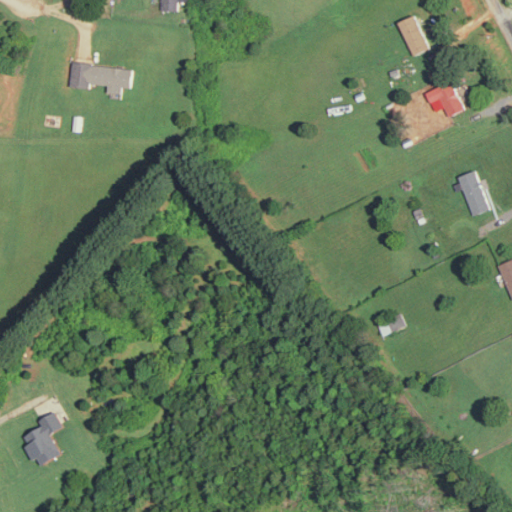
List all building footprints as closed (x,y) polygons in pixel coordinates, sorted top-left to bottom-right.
[(163,0),(164,9),(180,10),(180,0),(163,0)] [(403,20),(414,54),(431,49),(420,14),(403,20)] [(138,67),(73,61),(71,84),(92,87),(93,82),(111,84),(111,91),(125,93),(126,86),(136,87),(138,67)] [(468,107),(454,79),(429,91),(434,101),(442,97),(451,115),(468,107)] [(461,173),(463,181),(457,182),(459,189),(468,187),(475,213),(492,208),(480,168),(461,173)] [(511,258),(501,263),(511,288),(511,258)] [(380,321),(385,334),(409,324),(404,311),(380,321)] [(42,418),(46,425),(26,435),(38,458),(41,456),(45,463),(66,452),(55,432),(67,426),(59,409),(42,418)]
